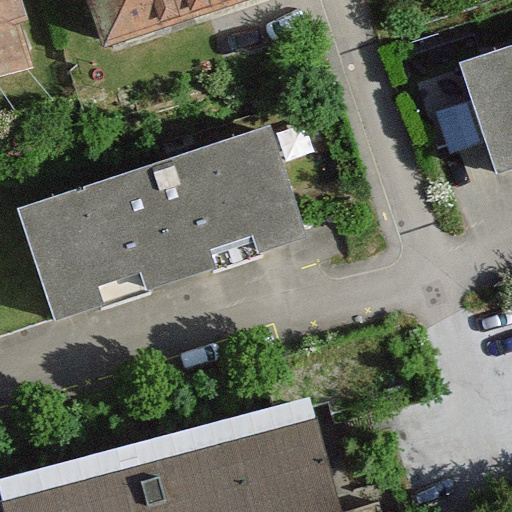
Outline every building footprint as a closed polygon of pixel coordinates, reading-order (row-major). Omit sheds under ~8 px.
[(0,0),(0,87),(34,76),(18,31),(31,26),(21,0),(0,0)] [(80,0),(102,64),(290,4),(288,0),(80,0)] [(511,68),(461,85),(499,202),(511,198),(511,68)] [(21,214),(58,320),(302,236),(265,130),(21,214)] [(1,504),(2,511),(339,511),(313,417),(1,504)]
